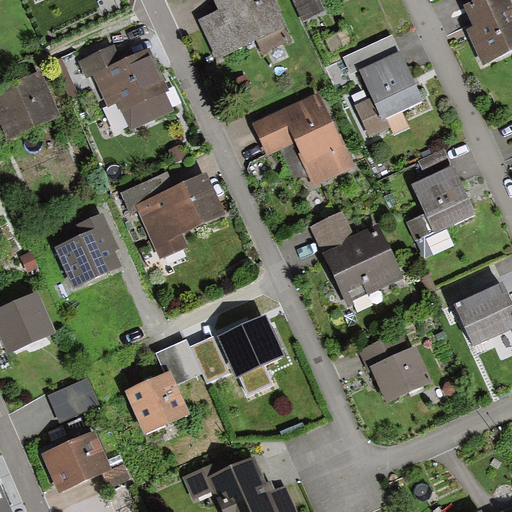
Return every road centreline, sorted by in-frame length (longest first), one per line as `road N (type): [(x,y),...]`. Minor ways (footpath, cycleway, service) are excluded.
road 1 (residential): [(511,408),(397,461),(362,460),(154,0)]
road 2 (residential): [(511,207),(417,0)]
